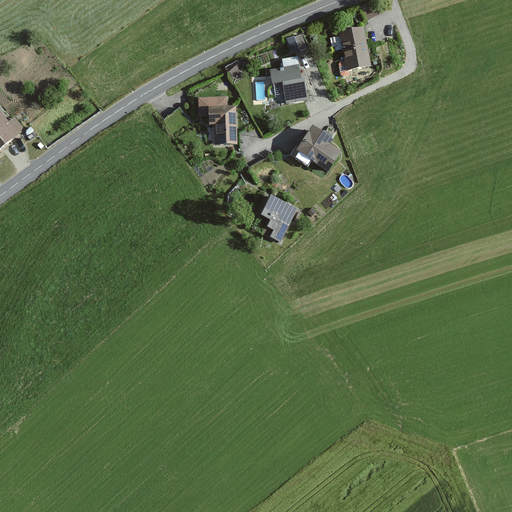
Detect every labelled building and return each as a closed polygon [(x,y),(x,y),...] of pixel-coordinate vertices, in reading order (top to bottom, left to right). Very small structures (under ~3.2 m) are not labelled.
[(379,15),(372,3),(360,10),(367,22),(379,15)] [(370,70),(362,30),(338,35),(346,75),(370,70)] [(298,51),(293,40),(287,43),(292,53),(298,51)] [(298,71),(299,71),(298,60),(281,63),(282,72),(269,73),(271,89),(282,87),(285,106),(306,103),(303,82),(299,83),(298,71)] [(243,76),(235,68),(229,74),(237,82),(243,76)] [(226,109),(226,100),(197,101),(198,119),(206,118),(207,127),(213,127),(213,149),(235,148),(234,109),(226,109)] [(0,151),(25,132),(15,119),(8,125),(0,115),(0,151)] [(331,143),(310,130),(294,155),(326,175),(338,155),(327,148),(331,143)] [(298,212),(267,198),(257,218),(267,223),(264,230),(271,233),(268,241),(281,247),(298,212)]
